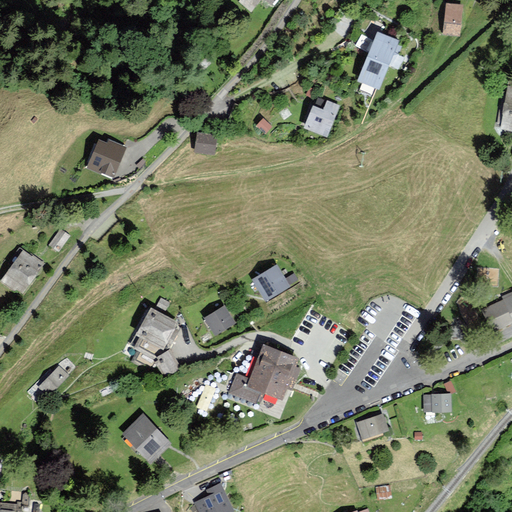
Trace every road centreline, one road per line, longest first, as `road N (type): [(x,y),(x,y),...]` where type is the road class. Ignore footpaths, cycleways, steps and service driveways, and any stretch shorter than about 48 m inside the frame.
road 1 (unclassified): [(511,185),(370,400)]
road 2 (tertiary): [(353,407),(127,511)]
road 3 (unclassified): [(511,345),(370,400)]
